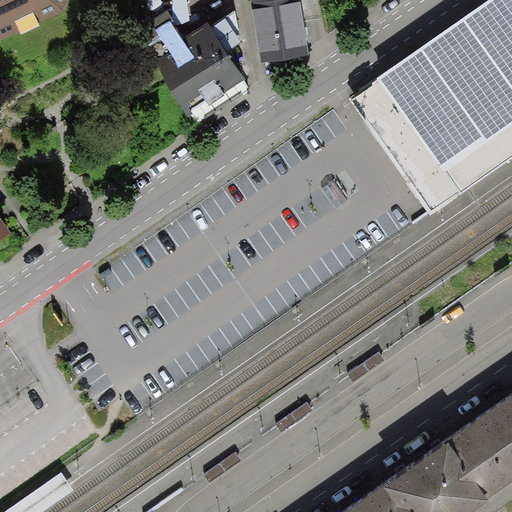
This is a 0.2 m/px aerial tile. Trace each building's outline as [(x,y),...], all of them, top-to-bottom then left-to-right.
[(0,0),(0,29),(59,2),(60,0),(0,0)] [(254,0),(262,48),(305,42),(298,0),(254,0)] [(511,0),(491,0),(360,93),(366,103),(373,110),(369,127),(431,213),(511,155),(511,0)] [(237,8),(209,25),(226,50),(243,41),(237,8)] [(170,17),(143,36),(172,79),(190,107),(208,95),(211,100),(226,90),(224,86),(242,74),(226,50),(209,25),(186,40),(170,17)] [(0,260),(22,246),(0,215),(0,260)] [(349,373),(354,380),(385,358),(380,351),(375,355),(349,373)] [(511,391),(462,427),(356,501),(339,511),(448,511),(487,485),(511,467),(511,391)] [(278,423),(283,430),(313,408),(309,402),(278,423)] [(207,473),(212,480),(243,458),(238,451),(207,473)] [(64,476),(11,511),(39,511),(72,489),(64,476)]
